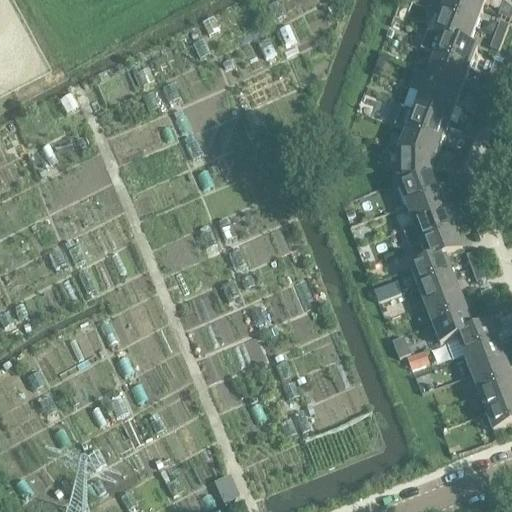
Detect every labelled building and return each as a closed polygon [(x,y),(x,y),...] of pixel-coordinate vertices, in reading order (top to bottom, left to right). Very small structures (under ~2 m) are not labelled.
[(476,30),(484,11),(454,0),(448,0),(442,17),(476,30)] [(454,0),(484,11),(487,0),(454,0)] [(511,22),(511,19),(511,10),(504,3),(504,4),(499,17),(511,22)] [(469,48),(476,30),(442,17),(435,36),(443,39),(469,49),(469,48)] [(221,33),(214,20),(203,25),(209,38),(221,33)] [(504,40),(509,27),(500,24),(495,37),(504,40)] [(499,53),(504,40),(495,37),(490,50),(499,53)] [(470,71),(478,52),(478,51),(469,48),(469,49),(443,39),(436,58),(470,71)] [(463,90),(470,71),(436,58),(429,76),(463,90)] [(498,81),(503,68),(494,65),(489,78),(498,81)] [(456,108),(463,90),(429,76),(422,95),(456,108)] [(493,94),(498,81),(489,78),(484,91),(493,94)] [(248,98),(242,84),(231,89),(237,103),(248,98)] [(449,127),(456,108),(422,95),(415,114),(449,127)] [(484,119),(489,106),(480,102),(475,115),(484,119)] [(403,108),(397,126),(407,130),(413,112),(403,108)] [(442,146),(449,127),(415,114),(407,133),(442,146)] [(479,132),(484,119),(475,115),(470,129),(479,132)] [(434,165),(442,146),(407,133),(400,152),(434,165)] [(469,156),(474,143),(466,140),(461,153),(469,156)] [(469,156),(461,153),(457,151),(452,165),(451,166),(466,166),(469,156)] [(442,196),(434,177),(434,166),(434,165),(400,152),(400,170),(400,190),(407,210),(442,196)] [(469,186),(466,177),(452,177),(452,178),(457,191),(460,189),(469,186)] [(474,199),(469,186),(460,189),(465,202),(474,199)] [(449,215),(442,196),(407,210),(414,228),(449,215)] [(483,223),(478,210),(470,213),(475,227),(483,223)] [(456,234),(449,215),(414,228),(422,247),(456,234)] [(489,236),(486,231),(483,223),(475,227),(480,240),(489,236)] [(463,253),(456,234),(422,247),(429,265),(429,266),(446,259),(446,260),(463,253)] [(481,268),(476,254),(467,258),(472,271),(481,268)] [(453,278),(446,260),(446,259),(429,266),(429,265),(412,272),(419,291),(453,278)] [(226,276),(221,265),(210,270),(215,280),(226,276)] [(486,281),(481,268),(472,271),(477,284),(486,281)] [(460,297),(453,278),(419,291),(426,310),(460,297)] [(495,305),(490,292),(481,295),(486,308),(495,305)] [(468,316),(460,297),(426,310),(433,329),(468,316)] [(500,318),(495,305),(486,308),(491,321),(500,318)] [(475,334),(468,316),(433,329),(441,348),(458,342),(458,341),(475,334)] [(499,347),(492,327),(475,334),(458,341),(458,342),(465,360),(499,347)] [(507,365),(499,347),(465,360),(472,379),(507,365)] [(292,379),(286,365),(275,369),(281,384),(292,379)] [(511,384),(511,379),(507,365),(472,379),(480,397),(511,384)] [(511,406),(511,384),(480,397),(487,416),(511,406)] [(511,428),(511,406),(487,416),(494,435),(511,428)] [(225,506),(241,499),(231,476),(215,483),(225,506)]
